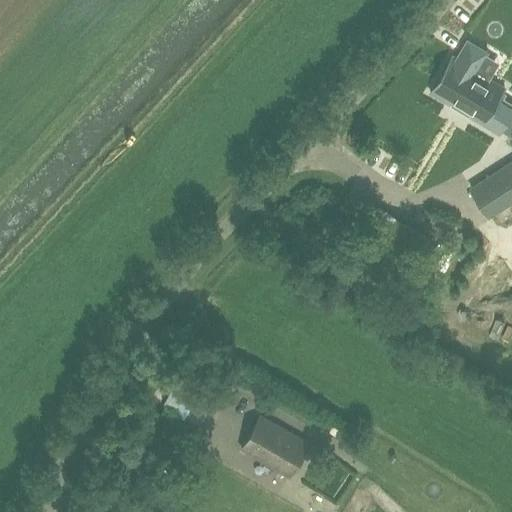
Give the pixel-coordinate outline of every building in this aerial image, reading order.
[(453,56),(430,93),(498,134),(500,130),(511,110),(511,107),(497,99),(502,91),(505,87),(490,78),(476,70),(486,54),(488,52),(467,40),(456,58),(453,56)] [(511,160),(470,187),(489,217),(511,202),(511,160)] [(356,260),(373,265),(380,245),(363,240),(356,260)] [(189,415),(201,392),(180,381),(168,405),(189,415)] [(202,393),(194,411),(207,416),(215,398),(202,393)] [(289,476),(308,443),(260,415),(241,449),(289,476)] [(165,463),(147,497),(166,507),(185,473),(165,463)]
